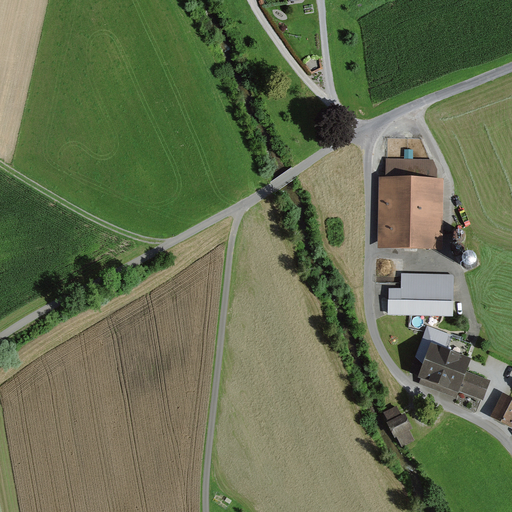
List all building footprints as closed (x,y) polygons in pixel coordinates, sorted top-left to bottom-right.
[(435,164),(379,164),(378,249),(435,250),(435,164)] [(455,254),(458,231),(447,229),(444,252),(455,254)] [(389,288),(388,314),(453,316),(454,275),(402,274),(401,288),(389,288)] [(423,364),(418,377),(420,378),(418,384),(456,398),(459,391),(483,400),(490,381),(465,372),(470,358),(447,350),(453,335),(427,326),(416,357),(423,364)] [(511,425),(511,397),(503,393),(490,416),(511,427),(511,425)] [(410,441),(396,411),(382,418),(397,448),(410,441)]
